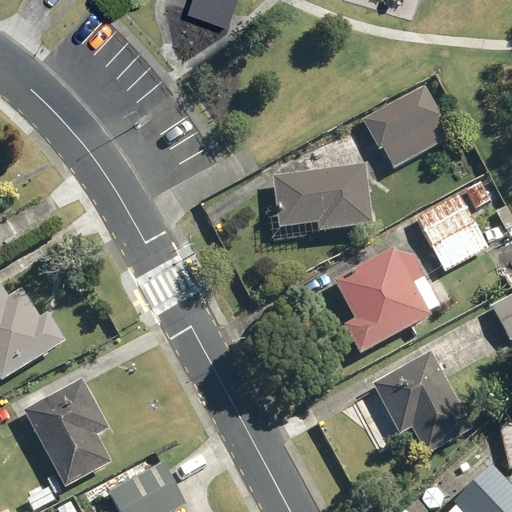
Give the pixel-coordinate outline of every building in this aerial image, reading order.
[(233,0),(187,0),(187,3),(184,11),(224,25),(233,0)] [(423,91),(361,124),(389,177),(452,143),(423,91)] [(362,172),(269,182),(275,236),(313,232),(314,240),(369,234),(362,172)] [(457,198),(414,221),(443,277),(487,254),(457,198)] [(342,332),(358,361),(427,323),(390,257),(331,289),(352,326),(342,332)] [(0,296),(0,387),(61,351),(42,320),(36,323),(19,296),(5,304),(0,296)] [(511,344),(511,299),(488,312),(507,347),(511,344)] [(427,360),(370,391),(396,438),(408,431),(425,461),(470,436),(427,360)] [(78,385),(19,416),(62,495),(109,470),(94,442),(105,436),(78,385)] [(511,426),(498,429),(508,473),(511,472),(511,426)] [(163,469),(106,497),(113,511),(179,511),(184,510),(163,469)] [(451,511),(452,511),(511,511),(511,498),(489,475),(451,511)] [(40,511),(53,504),(42,486),(19,499),(27,511),(40,511)]
